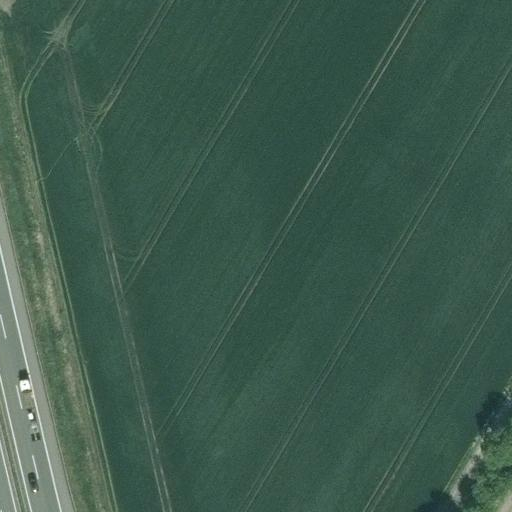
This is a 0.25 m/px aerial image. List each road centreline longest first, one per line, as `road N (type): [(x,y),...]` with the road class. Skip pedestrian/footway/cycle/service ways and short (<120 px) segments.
road 1 (motorway): [(46,511),(0,307)]
road 2 (track): [(441,511),(511,395)]
